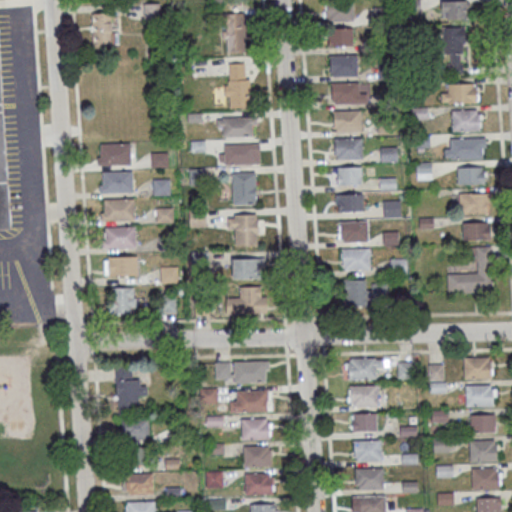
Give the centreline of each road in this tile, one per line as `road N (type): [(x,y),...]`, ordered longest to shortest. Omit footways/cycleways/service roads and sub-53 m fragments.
road 1 (residential): [(313,511),(278,0)]
road 2 (residential): [(85,511),(50,0)]
road 3 (residential): [(511,330),(73,341)]
